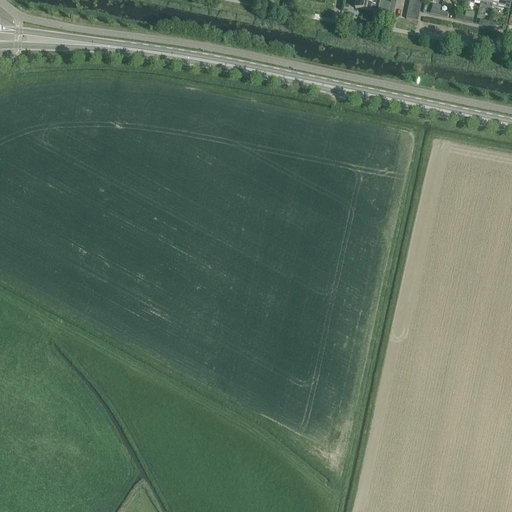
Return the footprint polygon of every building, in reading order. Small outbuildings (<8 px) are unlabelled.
[(375,8),(377,2),(366,0),(355,0),(355,5),(356,6),(355,10),(372,14),(373,7),(375,8)] [(481,0),(480,5),(487,6),(486,8),(491,9),(493,0),(481,0)] [(493,0),(491,9),(498,10),(498,8),(505,10),(507,0),(493,0)] [(410,2),(409,8),(420,11),(422,5),(410,2)] [(409,8),(407,14),(419,17),(420,11),(409,8)] [(407,14),(406,21),(417,23),(418,23),(419,17),(407,14)]
